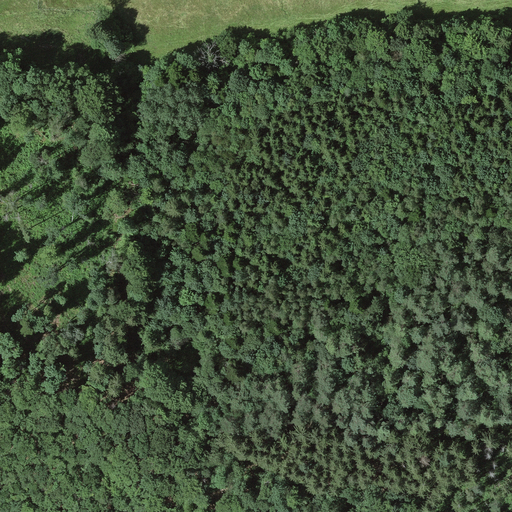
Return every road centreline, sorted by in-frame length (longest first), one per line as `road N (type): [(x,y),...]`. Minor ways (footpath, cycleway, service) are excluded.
road 1 (track): [(511,69),(421,124),(333,203),(218,254),(198,289),(193,327)]
road 2 (track): [(511,60),(356,82),(239,118),(211,135),(161,188)]
